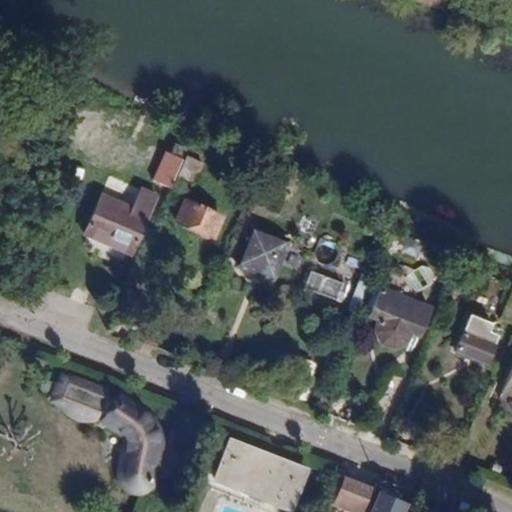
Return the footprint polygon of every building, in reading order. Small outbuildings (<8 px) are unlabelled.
[(166,153),(154,180),(171,187),(186,155),(188,151),(175,146),(171,155),(166,153)] [(187,194),(202,163),(186,155),(171,187),(187,194)] [(84,234),(130,254),(156,196),(141,189),(132,209),(102,195),(84,234)] [(175,221),(211,238),(221,219),(184,202),(175,221)] [(334,229),(333,248),(358,250),(359,231),(334,229)] [(268,274),(271,275),(281,246),(247,232),(236,261),(244,264),(243,268),(267,278),(268,274)] [(304,289),(340,302),(347,284),(311,271),(304,289)] [(412,333),(420,337),(432,307),(382,288),(369,316),(376,319),(371,330),(376,342),(393,349),(406,344),(412,333)] [(511,291),(500,318),(511,323),(511,291)] [(110,329),(122,334),(132,310),(121,305),(110,329)] [(456,351),(485,363),(497,336),(492,324),(471,315),(456,351)] [(511,366),(501,391),(511,396),(511,366)] [(142,487),(146,483),(149,475),(156,448),(151,422),(106,395),(107,394),(72,376),(71,379),(63,375),(53,394),(63,398),(64,401),(67,406),(70,411),(77,416),(78,416),(83,417),(87,418),(91,417),(97,413),(106,417),(104,420),(119,429),(125,444),(121,469),(121,475),(123,482),(128,487),(137,489),(142,487)] [(248,494),(290,510),(305,469),(228,439),(217,468),(213,480),(248,494)] [(217,468),(208,465),(204,477),(213,480),(217,468)] [(248,494),(213,480),(204,477),(201,486),(244,503),(248,494)] [(333,498),(356,510),(367,490),(343,478),(333,498)] [(370,511),(398,511),(401,506),(377,496),(370,511)]
